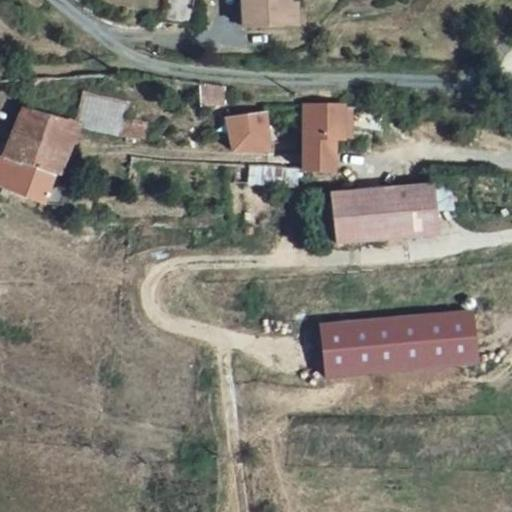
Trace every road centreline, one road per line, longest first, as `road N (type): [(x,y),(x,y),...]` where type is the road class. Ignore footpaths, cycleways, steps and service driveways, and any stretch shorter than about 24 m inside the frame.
road 1 (track): [(511,236),(157,271),(150,299),(168,324),(223,342),(244,511)]
road 2 (unclassified): [(60,0),(141,62),(203,76),(511,83)]
